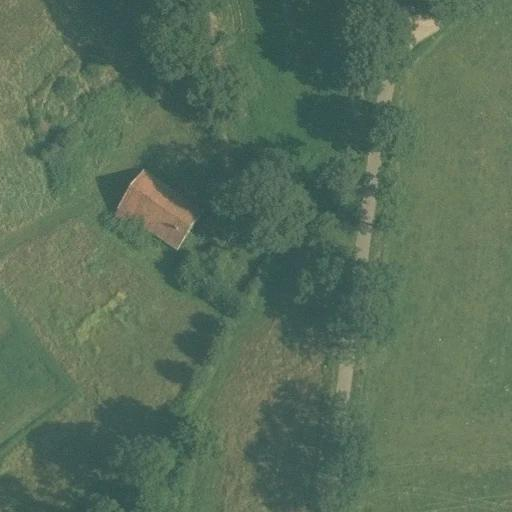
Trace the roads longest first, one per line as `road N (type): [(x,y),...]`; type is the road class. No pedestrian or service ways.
road 1 (unclassified): [(325,511),(382,108),(406,0)]
road 2 (unknown): [(382,108),(485,0)]
